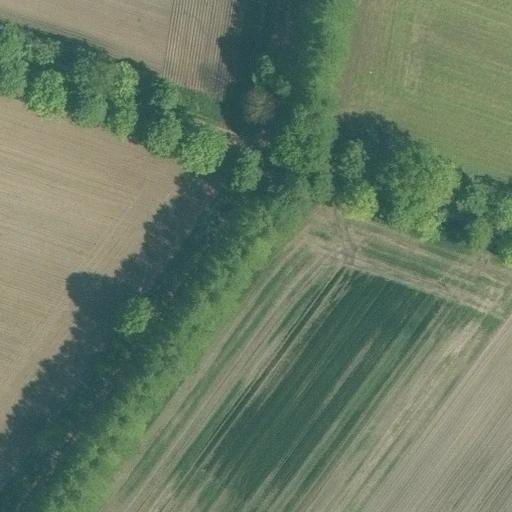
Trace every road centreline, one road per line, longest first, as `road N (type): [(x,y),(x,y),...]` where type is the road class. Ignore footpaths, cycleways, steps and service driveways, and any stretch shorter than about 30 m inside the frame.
road 1 (track): [(4,511),(265,148),(286,0)]
road 2 (unclassified): [(0,58),(511,231)]
